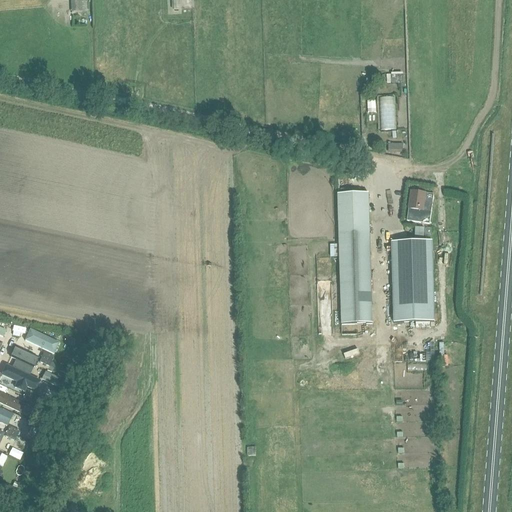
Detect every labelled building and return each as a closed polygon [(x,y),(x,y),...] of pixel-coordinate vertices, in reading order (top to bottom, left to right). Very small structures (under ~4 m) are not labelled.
[(85,0),(72,0),(70,0),(71,13),(82,12),(86,12),(85,0)] [(171,0),(172,10),(181,10),(180,0),(171,0)] [(393,85),(401,85),(400,72),(392,72),(393,85)] [(396,130),(395,98),(379,99),(380,131),(396,130)] [(367,101),(367,113),(375,112),(375,101),(367,101)] [(402,151),(402,143),(387,143),(388,152),(402,151)] [(433,195),(411,192),(407,222),(430,225),(433,195)] [(369,194),(338,195),(339,245),(370,245),(369,194)] [(414,240),(419,240),(424,240),(424,228),(415,228),(414,240)] [(433,243),(391,244),(394,325),(435,323),(433,243)] [(337,244),(329,244),(329,257),(337,257),(337,244)] [(13,326),(11,334),(23,337),(25,329),(13,326)] [(59,345),(29,331),(24,342),(54,356),(59,347),(59,345)] [(446,358),(446,345),(438,345),(438,358),(446,358)] [(36,363),(13,353),(7,366),(30,376),(36,363)] [(42,357),(51,362),(54,357),(44,353),(42,357)] [(49,367),(51,362),(42,357),(39,362),(49,367)] [(46,382),(50,375),(44,371),(40,379),(46,382)] [(37,392),(39,386),(9,373),(7,380),(12,382),(10,386),(22,392),(25,386),(37,392)] [(24,394),(34,399),(37,394),(27,389),(24,394)] [(25,406),(0,394),(0,405),(21,415),(21,414),(25,406)] [(32,404),(34,400),(34,399),(24,394),(22,399),(32,404)] [(15,420),(0,412),(0,422),(9,427),(12,428),(15,420)] [(7,432),(17,436),(19,431),(12,428),(9,427),(7,432)] [(20,436),(30,441),(32,435),(22,430),(20,436)] [(17,436),(7,432),(5,437),(14,441),(17,436)]
